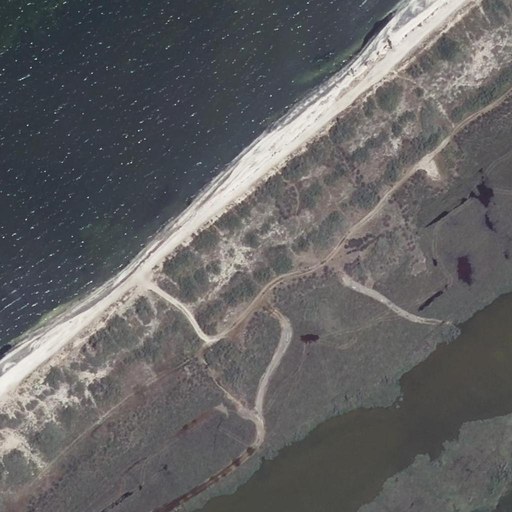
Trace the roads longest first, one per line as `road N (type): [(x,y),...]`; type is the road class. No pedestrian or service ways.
road 1 (track): [(0,391),(463,0)]
road 2 (track): [(140,274),(184,308),(201,337),(215,340),(274,281),(322,264),(458,127),(511,89)]
road 3 (track): [(257,299),(289,330),(262,382),(260,433),(252,449),(156,511)]
